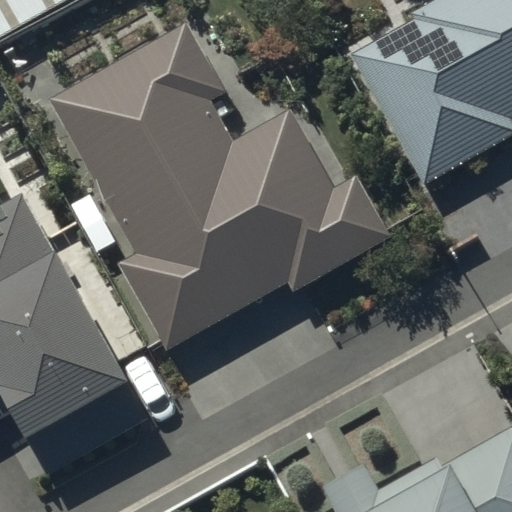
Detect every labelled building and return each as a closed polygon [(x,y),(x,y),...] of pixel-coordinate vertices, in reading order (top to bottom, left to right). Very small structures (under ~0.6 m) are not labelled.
[(0,0),(0,37),(67,0),(0,0)] [(511,0),(444,0),(418,14),(420,18),(352,56),(424,185),(511,136),(511,0)] [(187,25),(47,100),(99,195),(73,209),(99,257),(127,242),(134,255),(122,262),(170,351),(295,284),(297,289),(395,236),(360,173),(334,187),(292,109),(233,141),(209,99),(223,92),(187,25)] [(0,416),(11,411),(48,475),(149,418),(22,196),(0,208),(0,416)] [(339,511),(511,511),(511,434),(445,473),(441,465),(383,498),(365,467),(327,489),(339,511)]
